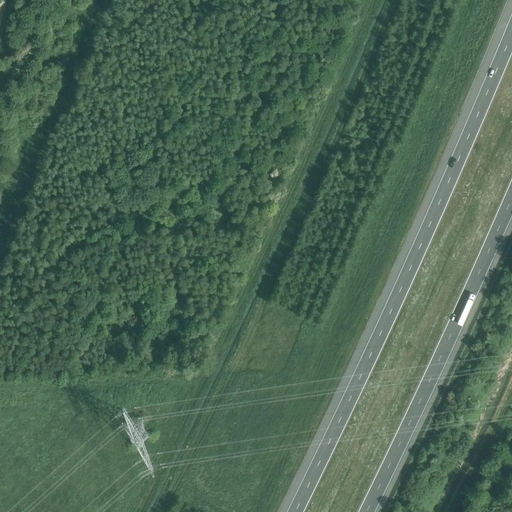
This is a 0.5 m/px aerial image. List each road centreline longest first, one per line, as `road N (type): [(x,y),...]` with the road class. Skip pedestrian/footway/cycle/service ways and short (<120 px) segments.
road 1 (motorway): [(511,31),(295,511)]
road 2 (motorway): [(366,511),(511,196)]
